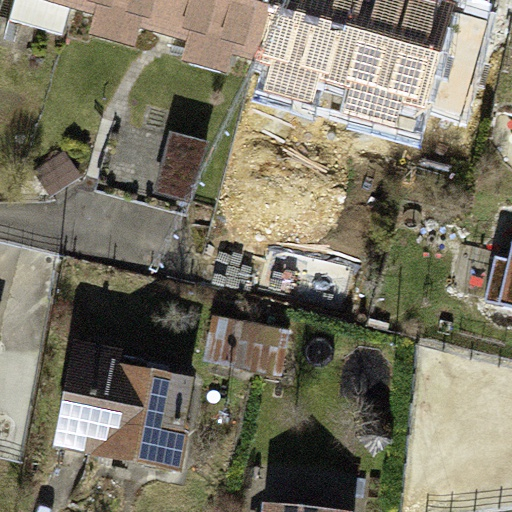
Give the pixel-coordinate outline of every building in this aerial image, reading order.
[(80,8),(82,0),(19,0),(13,22),(66,39),(76,6),(80,8)] [(259,59),(275,0),(82,0),(80,8),(259,59)] [(464,118),(490,26),(444,13),(444,11),(406,0),(275,0),(259,59),(281,65),(262,132),(320,148),(338,82),(464,118)] [(103,179),(194,203),(209,147),(118,122),(103,179)] [(497,260),(487,305),(511,310),(511,257),(511,263),(497,260)] [(291,336),(218,322),(210,364),(290,380),(294,359),(286,358),(291,336)] [(123,357),(79,348),(59,446),(176,470),(193,385),(121,370),(123,357)]
